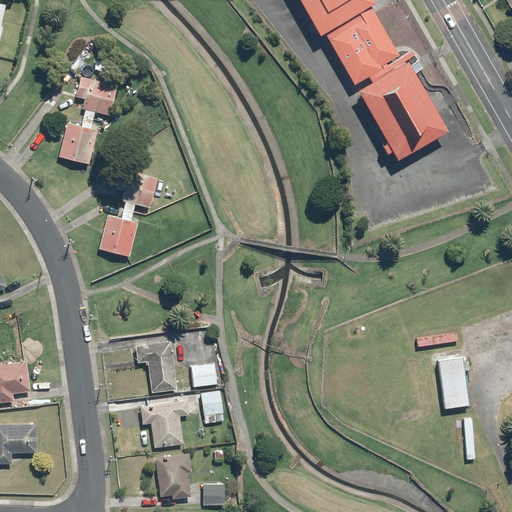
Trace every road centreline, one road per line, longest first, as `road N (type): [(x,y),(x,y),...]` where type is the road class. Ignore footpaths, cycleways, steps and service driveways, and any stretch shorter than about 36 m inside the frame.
road 1 (tertiary): [(91,511),(92,455),(68,295),(51,245),(0,175)]
road 2 (secondary): [(511,126),(439,0)]
